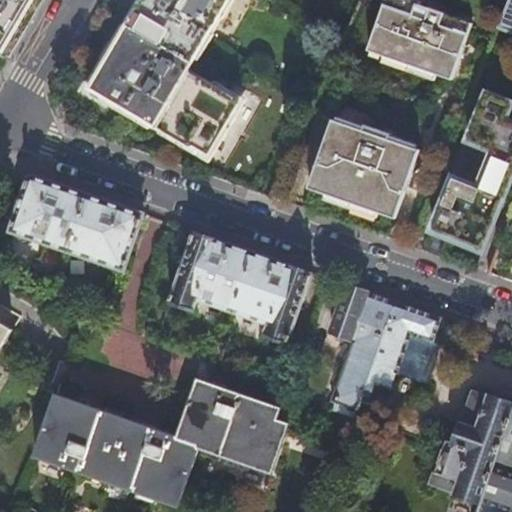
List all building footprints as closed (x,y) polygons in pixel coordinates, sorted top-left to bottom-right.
[(0,0),(0,52),(5,55),(25,22),(37,0),(0,0)] [(189,68),(230,0),(143,0),(92,86),(154,124),(188,146),(192,141),(208,152),(240,99),(189,68)] [(423,1),(420,0),(388,0),(371,48),(454,78),(475,23),(448,13),(448,12),(432,5),(431,7),(422,4),(423,1)] [(511,0),(510,0),(499,27),(511,32),(511,0)] [(454,177),(434,226),(458,236),(484,246),(511,179),(511,121),(506,119),(511,105),(511,102),(488,93),(469,140),(494,150),(479,188),(454,177)] [(335,117),(310,186),(344,198),(396,217),(422,149),(391,137),(393,132),(367,122),(365,127),(335,117)] [(290,169),(285,167),(278,183),(282,185),(290,169)] [(31,176),(29,175),(10,231),(66,251),(86,194),(58,185),(31,176)] [(117,205),(86,194),(66,251),(122,270),(142,213),(117,205)] [(232,310),(253,252),(222,242),(193,231),(168,301),(193,310),(197,298),(232,310)] [(287,344),(312,273),(286,264),(253,252),(232,310),(267,323),(263,335),(287,344)] [(330,400),(357,410),(366,385),(368,379),(373,366),(378,350),(383,337),(395,302),(366,292),(347,285),(332,329),(334,332),(351,339),(330,400)] [(432,340),(441,318),(395,302),(383,337),(428,353),(432,340)] [(0,345),(10,329),(0,322),(0,345)] [(400,359),(394,375),(396,375),(396,374),(425,384),(440,343),(432,340),(428,353),(383,337),(378,350),(400,359)] [(373,366),(368,379),(390,387),(394,375),(400,359),(378,350),(373,366)] [(199,448),(273,474),(290,424),(279,420),(283,408),(195,377),(185,408),(175,436),(54,394),(32,455),(179,506),(199,448)] [(366,385),(357,410),(379,417),(381,410),(386,412),(390,401),(385,399),(386,397),(372,392),(373,388),(366,385)] [(511,511),(511,404),(509,403),(511,399),(501,395),(492,392),(491,397),(485,394),(484,396),(471,391),(454,440),(445,437),(442,444),(438,443),(431,462),(435,463),(430,479),(452,487),(452,489),(455,491),(458,498),(471,502),(476,500),(476,499),(478,500),(478,502),(476,502),(471,511),(511,511)] [(331,440),(345,445),(348,437),(354,419),(340,414),(331,440)] [(345,445),(344,449),(354,452),(358,441),(348,437),(345,445)]
